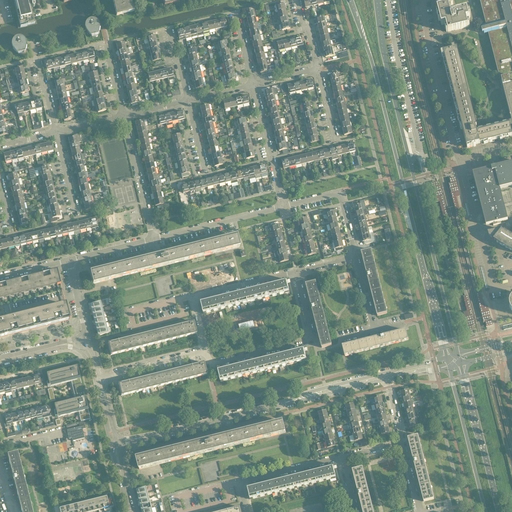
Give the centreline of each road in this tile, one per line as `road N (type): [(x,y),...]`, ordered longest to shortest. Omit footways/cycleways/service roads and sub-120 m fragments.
road 1 (secondary): [(349,0),(446,356)]
road 2 (secondary): [(458,353),(376,0)]
road 3 (residential): [(115,444),(386,376)]
road 4 (residential): [(208,365),(312,339),(296,271)]
road 5 (unclassified): [(460,161),(423,0)]
road 6 (residential): [(205,351),(192,297),(296,271)]
road 7 (secondary): [(497,511),(460,363)]
road 8 (secondary): [(448,366),(485,511)]
road 9 (residential): [(247,511),(239,482),(341,457)]
road 10 (residential): [(151,239),(282,206)]
road 11 (residential): [(151,239),(123,116)]
road 12 (residential): [(282,206),(252,85)]
